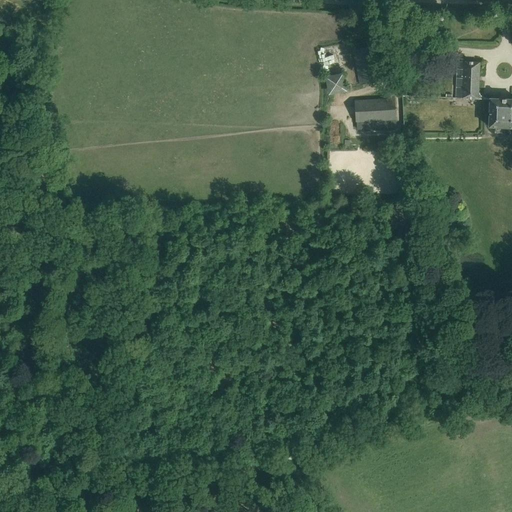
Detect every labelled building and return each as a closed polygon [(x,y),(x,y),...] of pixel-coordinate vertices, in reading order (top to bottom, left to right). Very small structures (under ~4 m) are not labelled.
[(53,5),(45,5),(46,15),(54,14),(53,5)] [(354,50),(361,85),(386,80),(379,45),(354,50)] [(479,99),(480,62),(457,62),(455,98),(479,99)] [(343,73),(325,76),(329,95),(347,91),(343,73)] [(396,114),(394,96),(354,100),(356,122),(357,122),(357,130),(397,127),(396,120),(396,114)] [(511,98),(490,98),(488,127),(511,128),(511,98)]
